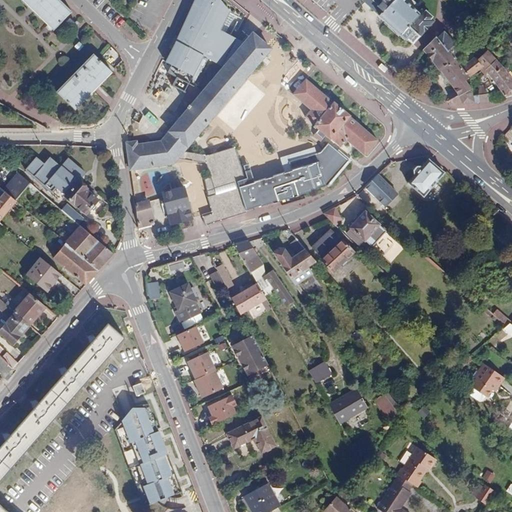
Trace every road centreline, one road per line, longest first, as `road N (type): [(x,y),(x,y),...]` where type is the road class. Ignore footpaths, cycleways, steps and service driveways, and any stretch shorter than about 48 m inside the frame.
road 1 (residential): [(415,126),(352,185),(296,215),(132,259)]
road 2 (residential): [(216,511),(122,262)]
road 3 (secondary): [(267,0),(415,126)]
road 4 (secondary): [(427,119),(288,0)]
road 5 (residential): [(122,262),(0,397)]
road 6 (residential): [(132,259),(109,131)]
